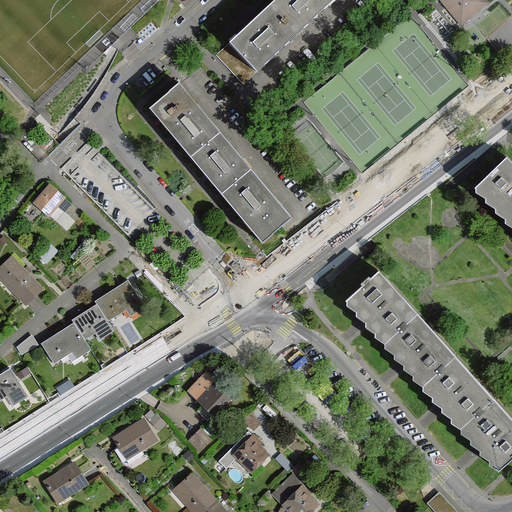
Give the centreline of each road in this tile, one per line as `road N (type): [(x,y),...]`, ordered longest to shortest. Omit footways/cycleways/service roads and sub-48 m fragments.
road 1 (tertiary): [(511,111),(260,306)]
road 2 (tertiary): [(260,306),(0,471)]
road 3 (residential): [(481,511),(330,350),(313,337),(285,334)]
road 4 (residential): [(102,117),(260,306)]
road 5 (residential): [(285,334),(270,370),(272,394),(390,511)]
road 6 (residential): [(102,117),(121,83),(214,0)]
road 7 (residential): [(157,279),(49,169)]
